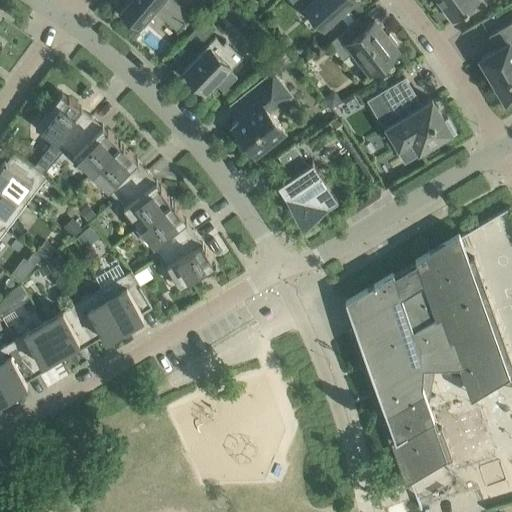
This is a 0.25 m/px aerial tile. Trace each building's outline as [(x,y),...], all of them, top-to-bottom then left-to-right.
[(124,0),(118,8),(138,25),(153,8),(177,29),(176,30),(177,31),(193,12),(192,11),(191,12),(176,0),(124,0)] [(305,6),(324,27),(353,0),(291,0),(300,9),(305,6)] [(438,0),(453,19),(477,0),(438,0)] [(348,11),(342,16),(348,24),(354,19),(348,11)] [(188,34),(198,44),(216,25),(206,15),(188,34)] [(330,40),(343,57),(353,49),(370,71),(397,49),(395,46),(398,43),(389,32),(386,34),(374,19),(365,27),(357,17),(354,19),(348,24),(330,40)] [(511,39),(511,19),(488,33),(497,47),(481,56),(506,98),(511,93),(511,45),(509,41),(511,39)] [(215,35),(183,68),(204,88),(213,79),(223,89),(237,74),(230,67),(242,55),(225,39),(222,42),(215,35)] [(272,69),(232,102),(241,114),(232,121),(242,134),(241,137),(247,144),(250,145),(255,150),(284,127),(271,110),(292,93),(272,69)] [(386,124),(398,145),(411,137),(418,149),(440,136),(442,139),(456,131),(447,117),(444,118),(432,97),(421,103),(405,76),(379,91),(396,119),(386,124)] [(324,97),(331,105),(340,98),(333,90),(324,97)] [(65,146),(92,115),(81,106),(82,106),(68,96),(61,92),(56,99),(55,98),(36,123),(39,126),(54,137),(34,164),(43,171),(65,146)] [(333,108),(338,117),(351,110),(346,100),(333,108)] [(90,171),(120,141),(102,124),(92,115),(65,146),(90,171)] [(337,116),(328,121),(334,129),(342,124),(337,116)] [(138,158),(120,141),(90,171),(116,196),(147,169),(137,159),(138,158)] [(295,142),(277,154),(290,173),(277,182),(284,191),(282,193),(292,208),(294,206),(302,218),(337,197),(312,158),(307,162),(295,142)] [(47,173),(43,171),(34,164),(14,148),(0,166),(0,180),(26,200),(47,173)] [(138,225),(171,199),(156,179),(156,180),(147,169),(116,196),(138,225)] [(26,200),(0,180),(0,223),(6,227),(26,200)] [(187,218),(171,199),(138,225),(160,253),(194,230),(186,219),(187,218)] [(88,222),(74,234),(85,246),(99,234),(88,222)] [(202,242),(194,230),(160,253),(177,282),(179,284),(207,268),(206,267),(214,263),(210,256),(211,255),(202,241),(202,242)] [(460,236),(465,233),(465,231),(459,234),(458,230),(415,256),(416,260),(394,273),(393,269),(345,297),(355,326),(350,329),(390,443),(392,443),(391,441),(396,438),(411,481),(412,480),(411,476),(440,459),(441,463),(453,459),(441,426),(445,424),(458,420),(451,401),(438,406),(441,413),(433,416),(426,394),(430,367),(463,372),(468,388),(470,394),(496,379),(511,381),(511,363),(474,256),(468,259),(460,236)] [(131,268),(102,285),(123,321),(152,304),(131,268)] [(21,282),(0,299),(0,312),(29,295),(21,282)] [(94,338),(123,321),(102,285),(73,302),(94,338)] [(65,355),(94,338),(73,302),(43,320),(65,355)] [(35,373),(65,355),(43,320),(14,337),(35,373)] [(0,379),(6,390),(35,373),(14,337),(0,345),(0,379)] [(476,414),(458,420),(445,424),(441,426),(453,459),(456,468),(491,455),(476,414)]
